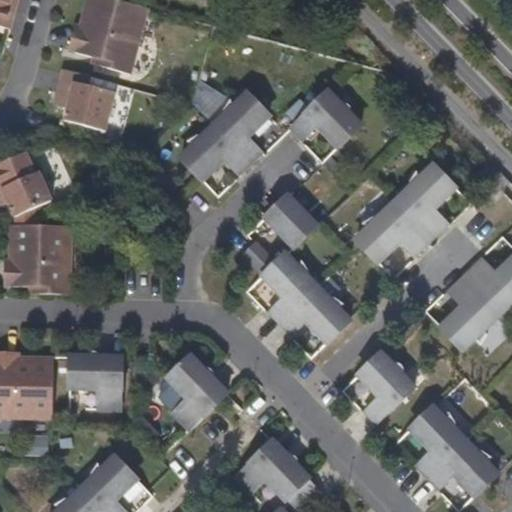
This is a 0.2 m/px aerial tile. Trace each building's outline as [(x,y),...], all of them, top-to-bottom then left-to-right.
[(8,0),(0,0),(0,27),(10,30),(17,3),(9,0),(8,0)] [(127,74),(145,7),(115,0),(85,0),(78,28),(73,26),(66,51),(89,57),(104,61),(102,67),(127,74)] [(102,67),(104,61),(89,57),(87,63),(102,67)] [(104,133),(116,94),(89,87),(90,77),(74,73),(63,70),(56,98),(68,101),(65,113),(62,121),(104,133)] [(327,94),(290,129),(302,141),(317,126),(338,147),(359,128),(347,115),(348,109),(345,106),(341,109),(327,94)] [(65,113),(68,101),(56,98),(53,109),(65,113)] [(271,118),(252,98),(239,110),(234,105),(228,114),(231,117),(207,141),(204,138),(193,145),(198,149),(186,160),(206,181),(227,160),(242,176),(266,154),(250,138),(271,118)] [(54,201),(25,153),(0,166),(0,198),(6,196),(10,204),(17,217),(38,209),(54,201)] [(455,189),(435,168),(416,186),(411,181),(405,190),(408,193),(383,217),(381,214),(370,221),(375,225),(357,243),(378,264),(399,244),(414,259),(427,247),(412,232),(422,222),(437,238),(449,226),(433,210),(455,189)] [(10,204),(6,196),(0,198),(5,207),(10,204)] [(294,246),(315,227),(287,197),(266,217),(294,246)] [(37,226),(38,209),(17,217),(17,225),(37,226)] [(412,232),(427,247),(437,238),(422,222),(412,232)] [(72,298),(74,227),(52,226),(37,226),(17,225),(13,225),(12,262),(17,262),(17,287),(31,287),(45,288),(45,298),(63,298),(72,298)] [(333,348),(354,328),(341,315),(346,310),(337,304),(333,307),(309,283),(312,281),(305,271),(301,275),(289,263),(281,272),(261,252),(249,264),(290,305),(275,320),(297,343),(313,328),(333,348)] [(446,335),(467,357),(485,339),(490,344),(496,335),(493,332),(511,314),(511,272),(502,281),(488,266),(475,278),(489,293),(480,302),(465,287),(453,299),(467,314),(446,335)] [(475,278),(465,287),(480,302),(489,293),(475,278)] [(45,298),(45,288),(31,287),(31,297),(45,298)] [(135,373),(135,352),(126,353),(127,373),(135,373)] [(127,373),(126,353),(80,353),(81,391),(111,391),(110,411),(136,412),(135,373),(127,373)] [(168,365),(168,353),(147,353),(148,366),(168,365)] [(234,398),(192,354),(162,383),(183,405),(171,416),(194,438),(234,398)] [(0,423),(54,422),(55,363),(20,364),(20,357),(0,357),(0,423)] [(381,430),(418,394),(403,380),(407,376),(404,373),(397,373),(386,362),(365,381),(386,402),(370,418),(381,430)] [(476,500),(497,480),(485,468),(490,463),(481,457),(478,460),(455,435),(458,432),(452,421),(447,426),(435,414),(415,433),(435,455),(418,470),(440,493),(456,478),(476,500)] [(303,511),(324,493),(274,439),(235,477),(254,499),(266,488),(290,511),(303,511)] [(126,511),(121,507),(145,485),(117,457),(82,492),(101,511),(126,511)] [(101,511),(82,492),(61,511),(101,511)]
